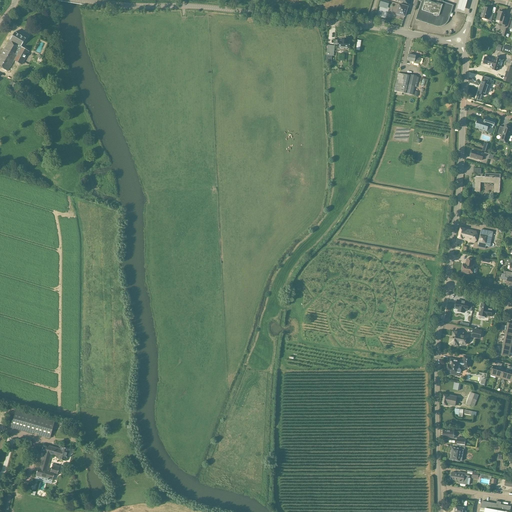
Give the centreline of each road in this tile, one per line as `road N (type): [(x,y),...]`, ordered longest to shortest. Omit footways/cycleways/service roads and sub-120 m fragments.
road 1 (tertiary): [(463,42),(202,6),(93,0)]
road 2 (residential): [(463,42),(446,285)]
road 3 (residential): [(446,285),(435,384),(439,511)]
